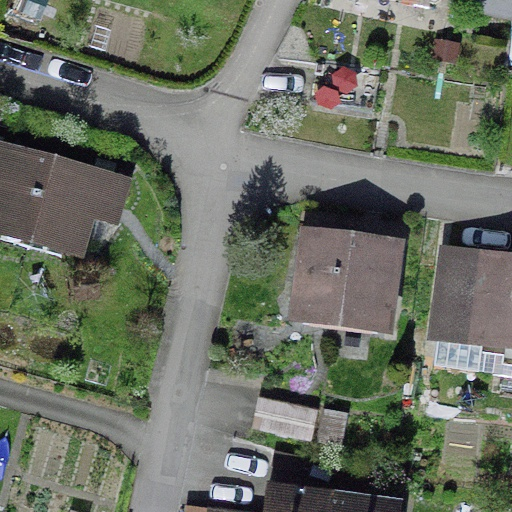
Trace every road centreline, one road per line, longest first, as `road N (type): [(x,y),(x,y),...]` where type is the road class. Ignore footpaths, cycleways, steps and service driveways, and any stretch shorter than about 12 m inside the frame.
road 1 (residential): [(158,511),(210,168)]
road 2 (residential): [(210,168),(511,205)]
road 3 (residential): [(0,66),(212,130)]
road 4 (unknown): [(0,410),(166,460)]
